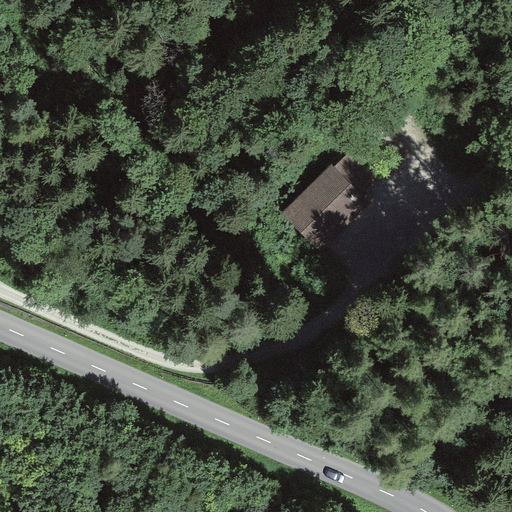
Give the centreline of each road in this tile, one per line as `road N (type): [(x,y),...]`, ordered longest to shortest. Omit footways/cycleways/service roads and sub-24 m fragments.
road 1 (track): [(0,289),(148,355),(213,370),(278,349),(321,324),(511,133)]
road 2 (tertiary): [(423,511),(0,323)]
